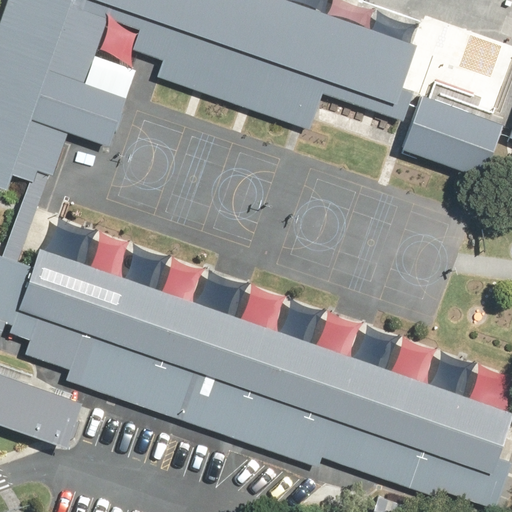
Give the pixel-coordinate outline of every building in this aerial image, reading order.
[(157,60),(152,73),(302,127),(318,83),(386,108),(409,45),(284,0),(9,0),(0,25),(0,185),(2,180),(20,187),(25,172),(40,177),(56,135),(96,150),(113,105),(67,88),(95,10),(138,25),(129,50),(157,60)] [(494,126),(412,96),(392,152),(475,181),(494,126)] [(511,107),(499,144),(511,148),(511,107)] [(319,454),(436,496),(481,511),(484,511),(501,465),(490,461),(505,420),(32,253),(25,270),(0,260),(0,325),(26,335),(29,327),(78,345),(64,385),(312,473),(319,454)] [(76,404),(0,377),(0,429),(59,450),(76,404)]
